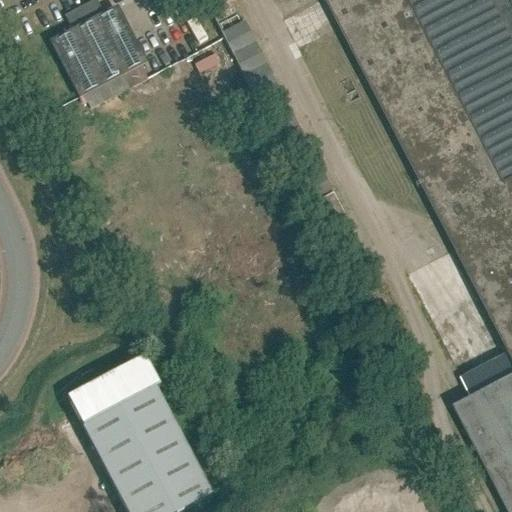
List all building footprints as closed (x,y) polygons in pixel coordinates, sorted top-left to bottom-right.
[(148,63),(119,8),(106,15),(98,0),(96,0),(66,16),(74,32),(51,44),(79,99),(89,94),(96,108),(153,78),(145,64),(148,63)] [(203,0),(210,13),(235,0),(203,0)] [(511,511),(511,0),(324,0),(509,355),(461,381),(472,401),(455,410),(507,511),(511,511)] [(223,33),(234,55),(255,44),(244,23),(223,33)] [(289,162),(311,206),(334,194),(311,151),(289,162)] [(333,249),(345,271),(365,261),(354,238),(333,249)] [(159,390),(143,361),(66,401),(124,511),(185,511),(211,499),(155,392),(159,390)]
